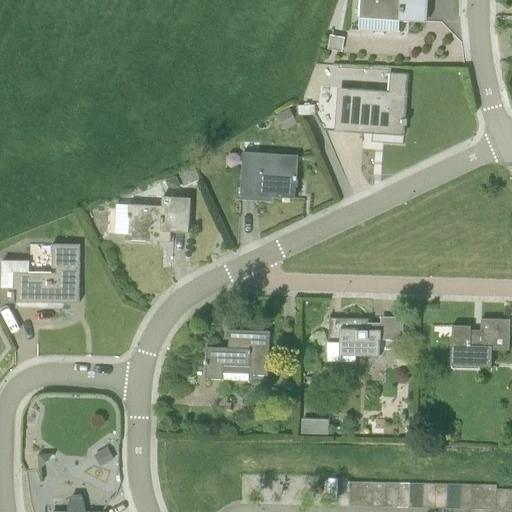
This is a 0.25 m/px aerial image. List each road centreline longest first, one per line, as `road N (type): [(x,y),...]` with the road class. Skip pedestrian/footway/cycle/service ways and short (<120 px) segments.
road 1 (residential): [(250,257),(500,137)]
road 2 (residential): [(250,257),(266,279),(511,289)]
road 3 (residential): [(0,426),(1,396),(31,374),(137,374)]
road 4 (residential): [(137,374),(178,292),(250,257)]
road 5 (residential): [(500,137),(475,68),(476,0)]
road 6 (residential): [(150,511),(140,497),(131,434),(137,374)]
